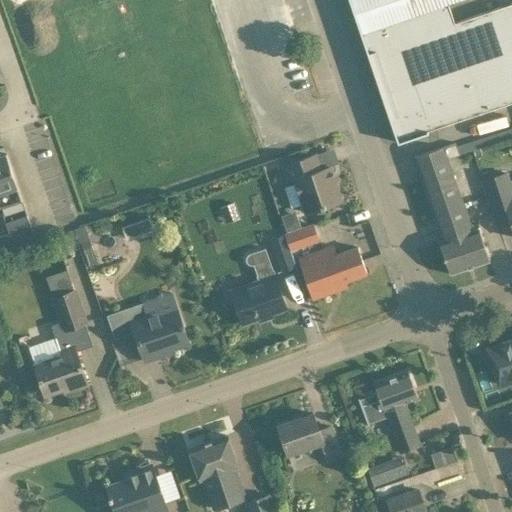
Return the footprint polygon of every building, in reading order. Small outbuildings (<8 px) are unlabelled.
[(511,102),(511,2),(453,23),(447,4),(460,0),(349,0),(369,54),(389,116),(398,142),(429,132),(428,130),(511,102)] [(478,227),(470,230),(456,190),(449,170),(446,160),(460,155),(455,142),(415,156),(416,158),(444,239),(439,241),(446,260),(451,274),(490,261),(483,242),(478,227)] [(6,154),(0,155),(0,208),(22,201),(6,154)] [(303,213),(319,208),(342,200),(330,166),(321,169),(316,154),(280,166),(287,185),(293,182),(303,213)] [(511,186),(507,172),(481,181),(491,214),(507,211),(511,224),(511,186)] [(221,207),(226,220),(239,215),(235,202),(221,207)] [(16,225),(18,230),(31,226),(27,215),(19,218),(21,223),(16,225)] [(302,228),(297,215),(283,220),(287,233),(302,228)] [(150,217),(138,221),(143,234),(154,230),(150,217)] [(21,223),(19,218),(5,223),(9,233),(18,230),(16,225),(21,223)] [(319,242),(313,224),(302,228),(287,233),(285,234),(291,252),(319,242)] [(9,233),(0,235),(0,236),(3,246),(13,243),(9,233)] [(270,240),(282,272),(295,268),(283,235),(270,240)] [(89,266),(98,263),(90,240),(81,243),(89,266)] [(336,255),(333,246),(299,258),(313,299),(348,287),(345,281),(367,273),(358,247),(336,255)] [(254,264),(255,267),(258,279),(230,288),(243,324),(259,319),(260,322),(269,318),(268,315),(287,309),(265,248),(249,254),(247,256),(246,259),(247,262),(248,263),(250,265),(252,265),(254,264)] [(75,290),(74,290),(72,284),(52,291),(62,321),(52,324),(63,355),(35,365),(45,394),(73,384),(74,387),(88,383),(81,364),(75,345),(73,346),(67,329),(86,323),(75,290)] [(143,301),(148,314),(131,320),(135,333),(145,361),(165,354),(164,351),(189,342),(176,304),(178,304),(174,291),(143,301)] [(511,340),(488,348),(500,384),(511,379),(511,340)] [(421,445),(413,424),(405,402),(418,397),(408,371),(374,384),(378,393),(360,399),(360,398),(358,398),(368,425),(369,424),(369,423),(387,416),(400,453),(421,445)] [(278,425),(285,444),(288,455),(309,448),(315,464),(341,455),(331,426),(319,430),(313,413),(278,425)] [(189,448),(196,467),(200,478),(203,477),(214,508),(244,498),(234,467),(237,466),(233,454),(226,435),(189,448)] [(437,452),(441,465),(455,460),(451,447),(437,452)] [(396,479),(389,461),(368,469),(374,487),(396,479)] [(163,511),(168,510),(152,465),(133,471),(135,477),(107,487),(115,511),(163,511)] [(424,511),(426,511),(419,489),(387,500),(391,511),(424,511)] [(273,511),(267,494),(244,502),(247,511),(273,511)]
